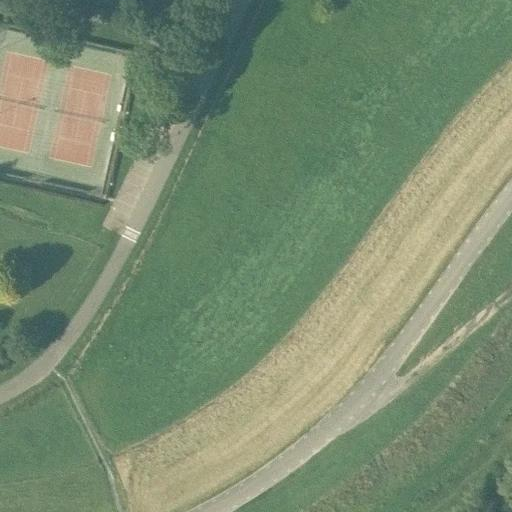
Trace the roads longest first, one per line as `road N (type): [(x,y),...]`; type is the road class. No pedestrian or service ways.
road 1 (unclassified): [(0,395),(45,365),(79,327),(239,0)]
road 2 (unclassified): [(511,191),(396,355),(316,445),(209,511)]
